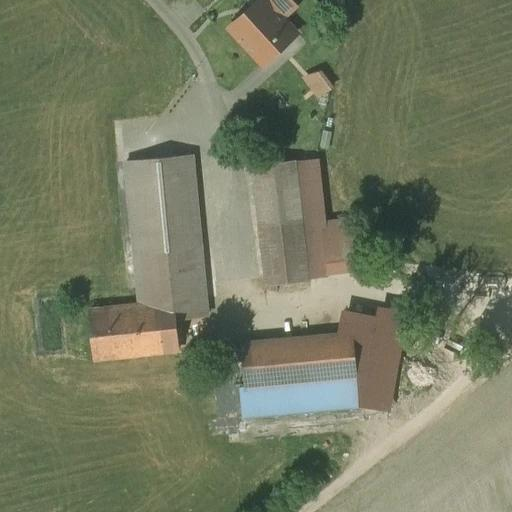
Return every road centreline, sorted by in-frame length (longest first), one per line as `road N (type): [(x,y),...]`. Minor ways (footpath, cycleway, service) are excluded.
road 1 (track): [(511,327),(288,511)]
road 2 (unknown): [(256,283),(387,270),(511,281)]
